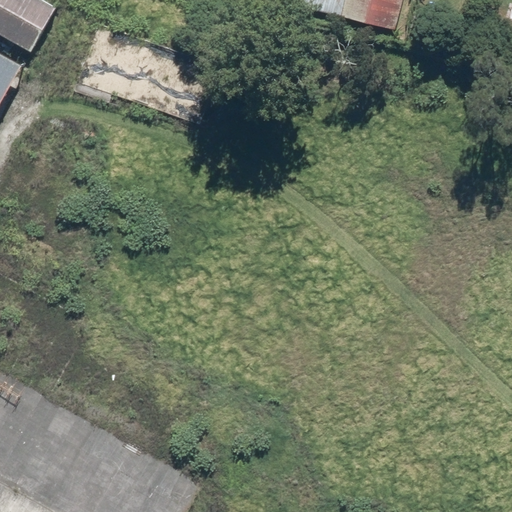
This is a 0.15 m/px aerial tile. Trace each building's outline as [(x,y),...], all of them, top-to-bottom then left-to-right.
[(65,9),(49,0),(0,0),(0,29),(41,52),(65,9)] [(344,0),(280,0),(341,14),(344,0)] [(402,0),(345,0),(342,16),(396,28),(402,0)] [(511,2),(511,3),(502,34),(511,36),(511,2)] [(216,77),(106,31),(80,92),(109,105),(114,93),(195,127),(216,77)] [(0,106),(23,64),(0,51),(0,106)] [(55,146),(44,162),(71,180),(82,164),(55,146)] [(23,253),(6,244),(0,257),(0,279),(7,283),(23,253)] [(103,394),(53,367),(0,465),(0,466),(50,493),(103,394)] [(206,511),(221,486),(170,457),(139,511),(206,511)]
